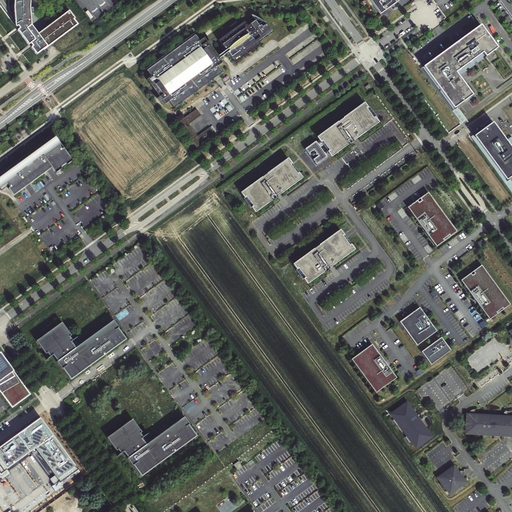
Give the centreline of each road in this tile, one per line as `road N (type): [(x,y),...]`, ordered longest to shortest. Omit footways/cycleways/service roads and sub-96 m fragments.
road 1 (residential): [(368,53),(0,322)]
road 2 (residential): [(368,53),(511,250)]
road 3 (secondary): [(169,0),(0,123)]
road 4 (unclassified): [(511,370),(446,422),(495,493)]
road 5 (residential): [(51,401),(132,511)]
